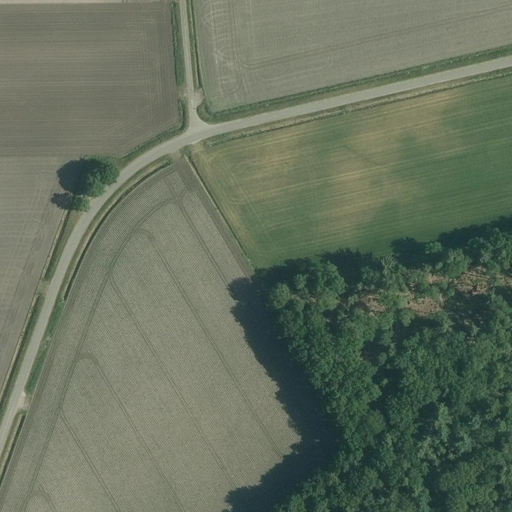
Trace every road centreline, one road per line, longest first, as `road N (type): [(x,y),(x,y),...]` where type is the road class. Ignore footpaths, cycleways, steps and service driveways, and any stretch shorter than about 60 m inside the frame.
road 1 (unclassified): [(0,437),(88,218),(129,171),(197,139)]
road 2 (unclassified): [(197,139),(511,61)]
road 3 (unclassified): [(197,139),(184,0)]
